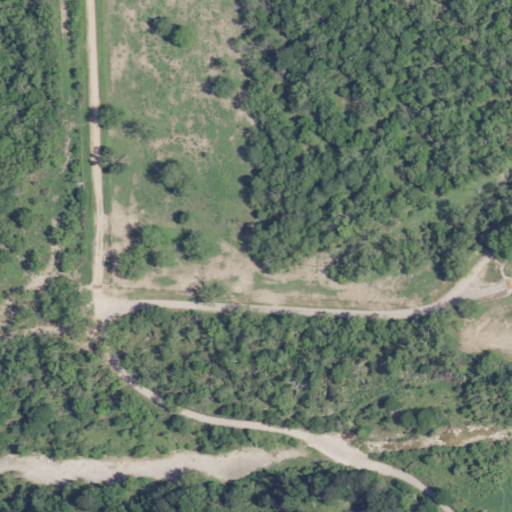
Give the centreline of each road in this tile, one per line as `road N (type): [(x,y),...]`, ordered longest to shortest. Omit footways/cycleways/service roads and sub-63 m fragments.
road 1 (residential): [(117,0),(141,306),(228,389),(238,414),(340,433),(511,500)]
road 2 (residential): [(228,389),(238,375),(442,345),(476,316),(481,267),(511,235)]
